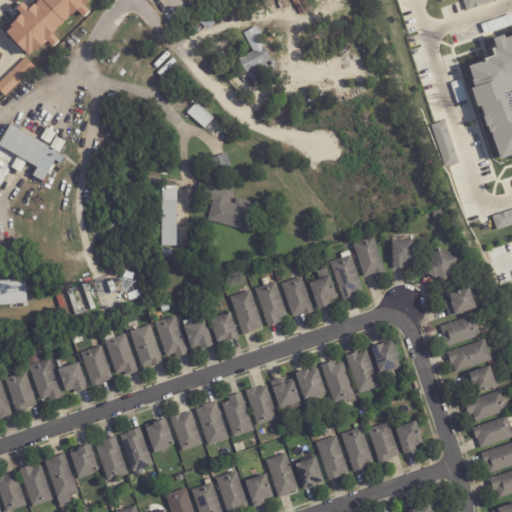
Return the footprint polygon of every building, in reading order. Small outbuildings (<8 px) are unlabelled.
[(29,57),(47,41),(52,47),(59,40),(52,33),(77,11),(83,17),(89,11),(83,5),(88,0),(38,0),(29,9),(23,2),(16,9),(22,15),(5,31),(29,57)] [(304,0),(311,10),(301,16),(292,0),(304,0)] [(461,0),(492,0),(464,10),(461,0)] [(215,24),(209,31),(203,26),(196,34),(188,27),(203,12),(215,24)] [(263,40),(266,45),(264,46),(276,69),(260,79),(255,70),(248,74),(240,59),(254,51),(245,34),(257,28),(263,40)] [(511,35),(504,35),(492,38),(491,51),(493,58),(467,64),(493,160),(511,155),(511,35)] [(338,46),(355,39),(357,44),(341,51),(338,46)] [(0,92),(4,97),(35,68),(25,58),(0,81),(0,92)] [(204,129),(213,118),(195,102),(186,113),(204,129)] [(456,163),(446,121),(431,125),(442,167),(456,163)] [(12,125),(40,141),(47,128),(57,134),(50,147),(51,147),(57,138),(66,143),(59,155),(64,158),(61,164),(56,161),(44,182),(33,177),(38,169),(27,162),(21,173),(12,168),(18,157),(0,146),(12,125)] [(231,178),(213,178),(213,168),(210,160),(227,154),(231,165),(231,178)] [(232,191),(233,192),(230,202),(235,204),(237,198),(254,203),(247,231),(208,220),(213,201),(197,196),(200,183),(232,191)] [(177,188),(177,247),(162,247),(163,192),(177,187),(177,188)] [(511,222),(494,229),(489,215),(511,207),(511,222)] [(106,226),(117,222),(119,228),(109,233),(106,226)] [(381,271),(371,274),(371,273),(360,276),(349,243),(370,236),(381,271)] [(405,269),(394,269),(393,241),(416,241),(417,264),(407,265),(407,269),(405,269)] [(19,246),(26,246),(27,257),(22,258),(23,274),(7,276),(6,260),(0,260),(0,248),(5,248),(4,245),(18,244),(19,246)] [(353,290),(351,291),(353,294),(341,299),(327,261),(340,256),(338,252),(346,249),(360,288),(353,290)] [(458,260),(446,282),(444,281),(443,283),(426,274),(439,250),(458,260)] [(115,260),(117,269),(108,271),(106,262),(115,260)] [(325,304),(315,308),(306,282),(317,279),(314,270),(324,266),(335,297),(326,300),(327,304),(325,304)] [(311,310),(301,314),(300,313),(291,316),(279,283),(300,275),(311,310)] [(105,278),(111,294),(99,298),(93,282),(105,278)] [(28,302),(28,304),(0,306),(0,281),(26,280),(28,302)] [(117,292),(111,294),(108,283),(114,281),(117,292)] [(278,316),(276,317),(278,322),(266,326),(253,288),(273,281),(285,314),(278,316)] [(96,309),(92,311),(83,286),(87,285),(96,309)] [(478,309),(456,317),(456,316),(450,318),(446,306),(450,304),(447,296),(471,288),(478,309)] [(81,314),(76,316),(68,291),(72,290),(81,314)] [(260,327),(252,329),(253,330),(240,335),(227,297),(248,290),(260,326),(260,327)] [(160,306),(168,304),(170,311),(163,313),(160,306)] [(235,337),(215,344),(206,318),(227,312),(235,337)] [(185,353),(174,356),(173,352),(165,355),(154,321),(174,315),(186,353),(185,353)] [(478,326),(482,337),(447,349),(443,338),(445,338),(441,328),(475,316),(478,326)] [(209,344),(198,347),(197,343),(188,346),(182,325),(202,318),(210,343),(209,344)] [(159,362),(149,365),(148,364),(140,367),(127,331),(148,324),(161,361),(159,362)] [(122,332),(135,371),(123,375),(122,370),(113,373),(102,340),(103,340),(100,333),(109,330),(112,336),(122,332)] [(456,372),(454,366),(452,367),(448,353),(486,340),(493,361),(457,374),(456,372)] [(389,368),(376,373),(367,346),(380,342),(381,344),(389,342),(397,365),(389,368)] [(109,378),(100,381),(100,383),(90,387),(78,352),(98,344),(110,377),(109,378)] [(344,354),(355,350),(355,352),(364,349),(376,386),(356,393),(343,355),(344,354)] [(61,398),(50,402),(49,398),(40,401),(29,368),(50,361),(63,398),(61,398)] [(336,366),(344,364),(355,397),(335,404),(322,367),(334,363),(335,367),(336,366)] [(87,390),(76,394),(74,390),(66,393),(58,371),(79,364),(88,390),(87,390)] [(479,395),(478,395),(474,396),(471,386),(474,385),(471,375),(492,368),(499,389),(479,395)] [(321,397),(306,402),(297,375),(309,371),(310,374),(319,371),(327,395),(321,397)] [(36,407),(27,410),(27,412),(17,415),(5,380),(26,373),(37,406),(36,407)] [(11,416),(1,420),(0,418),(0,380),(13,416),(11,416)] [(273,389),(286,384),(286,386),(295,383),(302,404),(281,411),(273,389)] [(256,390),(267,387),(278,419),(258,426),(246,392),(256,389),(256,390)] [(476,424),(476,423),(473,415),(470,416),(465,403),(503,391),(510,413),(476,424)] [(229,403),(231,403),(229,398),(242,394),(254,432),(233,439),(222,406),(229,403)] [(198,411),(205,408),(204,407),(216,402),(230,441),(209,448),(196,411),(198,411)] [(171,418),(181,415),(181,416),(192,413),(203,446),(183,453),(171,418)] [(149,424),(151,424),(150,422),(163,418),(172,444),(151,451),(143,427),(149,424)] [(481,447),(479,439),(477,440),(473,429),(508,418),(511,430),(511,440),(482,450),(481,447)] [(412,445),(413,449),(401,453),(393,428),(414,420),(421,442),(412,445)] [(395,455),(387,458),(387,459),(377,463),(365,428),(385,421),(397,454),(395,455)] [(125,432),(125,431),(139,426),(151,464),(128,472),(116,435),(125,432)] [(364,462),(362,463),(363,467),(352,471),(339,433),(359,426),(370,460),(364,462)] [(125,472),(126,473),(106,480),(94,446),(102,443),(100,439),(113,435),(125,472)] [(345,471),(337,474),(338,476),(326,480),(313,442),(333,435),(345,471)] [(490,473),(488,467),(486,467),(482,455),(511,444),(511,467),(490,475),(490,473)] [(78,453),(79,453),(78,451),(91,447),(100,473),(79,480),(71,456),(78,453)] [(295,490),(288,492),(288,494),(276,498),(263,460),(283,453),(296,490),(295,490)] [(77,494),(58,501),(46,464),(53,461),(53,460),(65,455),(79,494),(77,494)] [(313,485),(301,489),(292,464),(312,456),(321,481),(313,484),(313,485)] [(35,470),(42,468),(53,502),(33,509),(20,471),(32,467),(34,471),(35,470)] [(493,493),(489,480),(511,472),(511,496),(501,500),(498,492),(493,493)] [(240,511),(226,511),(216,480),(237,473),(248,506),(240,509),(240,511)] [(264,498),(262,499),(264,503),(251,507),(242,480),(263,473),(271,496),(264,498)] [(6,511),(0,493),(0,477),(5,476),(5,477),(16,474),(27,507),(12,511),(6,511)] [(219,511),(196,511),(189,489),(203,485),(201,480),(207,478),(209,483),(209,482),(219,511)] [(193,511),(170,511),(165,497),(186,489),(193,511)] [(511,511),(511,503),(491,510),(491,511),(511,511)]
